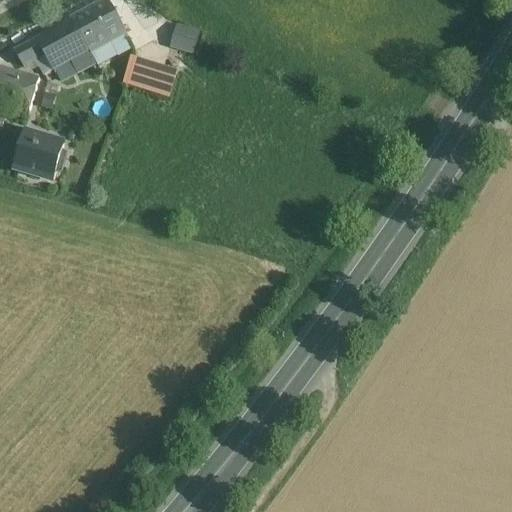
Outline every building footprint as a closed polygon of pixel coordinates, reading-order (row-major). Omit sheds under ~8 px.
[(106,5),(14,54),(23,70),(36,63),(45,78),(53,74),(88,56),(124,37),(106,5)] [(181,27),(175,50),(201,56),(207,34),(181,27)] [(124,37),(88,56),(96,70),(131,51),(124,37)] [(177,77),(131,62),(123,87),(169,102),(177,77)] [(40,82),(0,70),(0,114),(28,123),(40,82)] [(64,148),(24,137),(14,172),(54,184),(64,148)]
